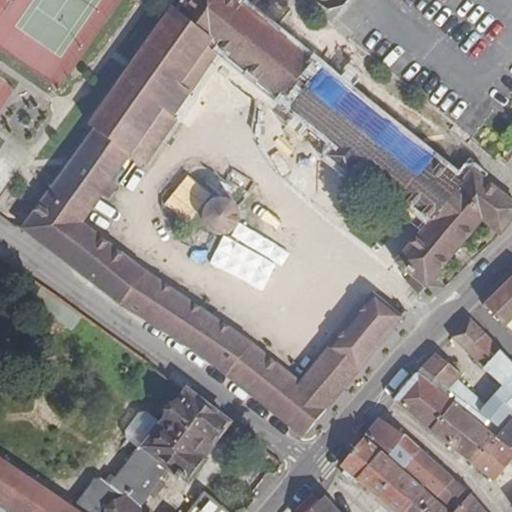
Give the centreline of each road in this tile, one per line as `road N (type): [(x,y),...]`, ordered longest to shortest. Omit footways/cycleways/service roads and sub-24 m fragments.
road 1 (residential): [(310,464),(0,242)]
road 2 (tertiary): [(511,256),(369,396)]
road 3 (residential): [(503,511),(369,396)]
